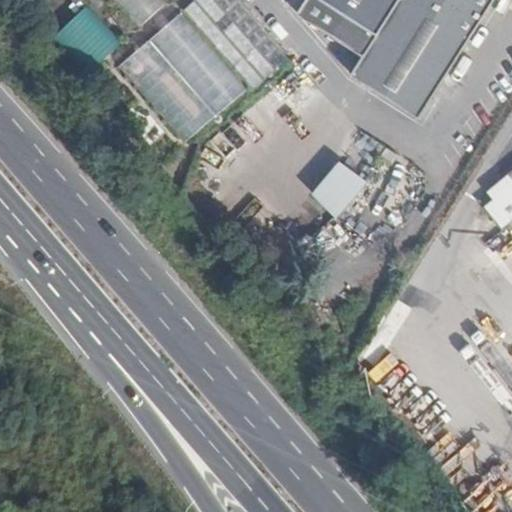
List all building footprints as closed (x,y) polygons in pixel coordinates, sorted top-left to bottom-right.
[(113,0),(139,27),(165,3),(161,0),(113,0)] [(235,0),(195,0),(120,63),(188,144),(287,61),(235,0)] [(303,0),(296,12),(362,55),(350,74),(418,117),(493,0),(303,0)] [(59,38),(89,67),(110,45),(80,16),(59,38)] [(312,193),(335,214),(363,182),(340,161),(312,193)] [(511,171),(506,177),(511,183),(485,206),(504,229),(511,222),(511,171)]
